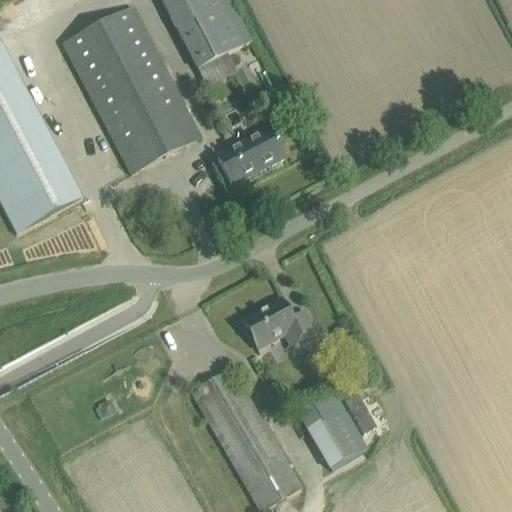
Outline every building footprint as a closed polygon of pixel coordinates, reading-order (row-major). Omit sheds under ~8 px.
[(250,45),(226,0),(158,0),(197,73),(250,45)] [(63,48),(122,161),(131,178),(202,142),(134,11),(63,48)] [(82,204),(0,47),(0,205),(17,238),(82,204)] [(217,160),(231,189),(285,161),(267,126),(254,133),(257,139),(217,160)] [(293,353),(318,339),(305,315),(292,322),(281,303),(242,324),(257,353),(284,338),(293,353)] [(261,511),(299,490),(241,390),(231,372),(191,396),(259,511),(261,511)] [(334,398),(299,419),(307,432),(331,474),(349,463),(366,454),(342,412),(334,398)]
